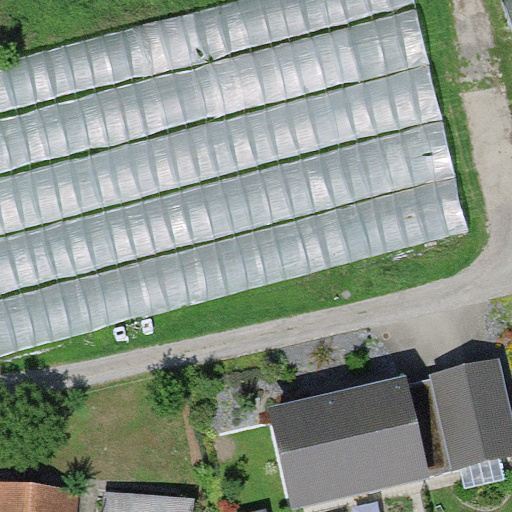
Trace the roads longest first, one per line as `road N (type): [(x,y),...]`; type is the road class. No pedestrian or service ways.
road 1 (residential): [(511,279),(0,395)]
road 2 (track): [(462,0),(511,279)]
